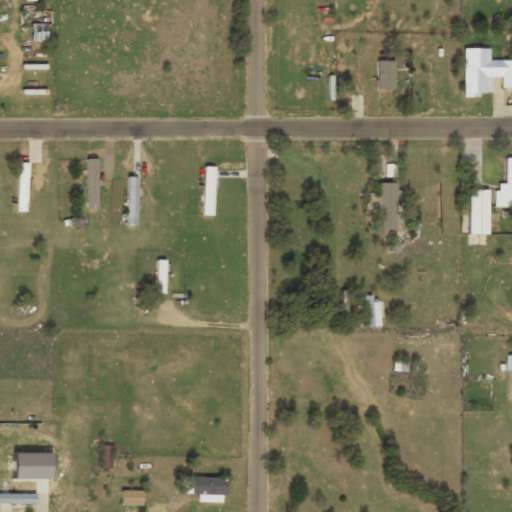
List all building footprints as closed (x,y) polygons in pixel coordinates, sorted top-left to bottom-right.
[(511,61),(487,62),(487,49),(461,49),(461,96),(491,96),(491,79),(500,79),(500,89),(511,89),(511,61)] [(373,102),(392,102),(392,59),(373,59),(373,102)] [(491,207),(511,207),(511,159),(502,159),(502,185),(491,185),(491,207)] [(82,160),(82,210),(95,210),(95,160),(82,160)] [(26,163),(16,162),(15,211),(25,212),(26,163)] [(211,215),(212,167),(202,166),(200,215),(211,215)] [(135,226),(136,177),(126,177),(125,225),(135,226)] [(376,231),(394,231),(394,184),(376,184),(376,231)] [(464,235),(485,235),(485,191),(464,191),(464,235)] [(153,295),(164,295),(164,262),(153,262),(153,295)] [(377,299),(361,299),(361,328),(377,328),(377,299)] [(108,447),(98,447),(98,469),(108,469),(108,447)] [(335,477),(310,450),(304,456),(329,482),(335,477)] [(11,453),(11,479),(48,479),(48,453),(11,453)] [(181,478),(181,498),(224,498),(224,478),(181,478)] [(118,492),(118,507),(140,507),(140,492),(118,492)] [(33,495),(0,495),(0,506),(33,506),(33,495)]
